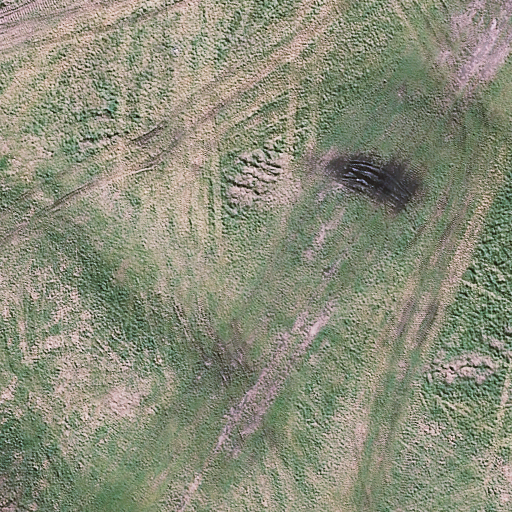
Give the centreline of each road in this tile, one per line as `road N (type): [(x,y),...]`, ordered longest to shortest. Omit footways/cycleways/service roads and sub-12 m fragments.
road 1 (unknown): [(511,86),(0,298)]
road 2 (unknown): [(0,181),(435,0)]
